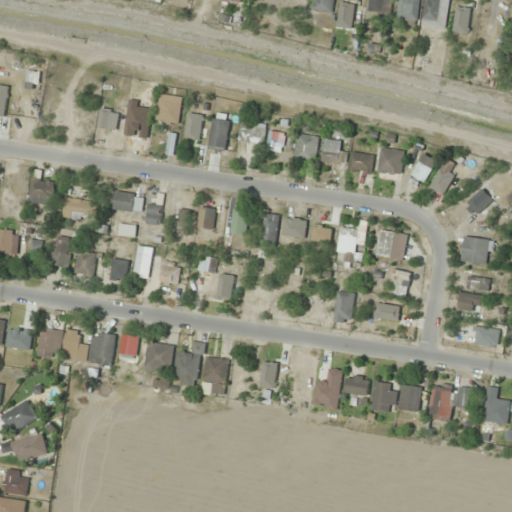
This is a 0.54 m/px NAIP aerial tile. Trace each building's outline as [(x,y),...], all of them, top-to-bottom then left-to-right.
[(312,0),(311,9),(330,13),(332,0),(312,0)] [(368,0),(368,14),(391,14),(390,0),(368,0)] [(418,0),(398,0),(395,24),(415,27),(418,0)] [(425,0),(421,25),(443,30),(448,0),(425,0)] [(351,29),(355,3),(340,1),(336,26),(351,29)] [(468,33),(470,8),(456,6),(453,31),(468,33)] [(0,115),(5,115),(8,85),(0,84),(0,115)] [(156,121),(178,124),(182,96),(161,93),(156,121)] [(68,125),(83,128),(87,109),(71,106),(68,125)] [(115,129),(116,109),(98,109),(98,129),(115,129)] [(199,140),(203,115),(189,113),(185,137),(199,140)] [(234,121),(223,119),(221,127),(213,125),(208,143),(228,148),(234,121)] [(265,124),(239,124),(239,142),(265,142),(265,124)] [(284,145),(284,131),(271,131),(271,145),(284,145)] [(176,134),(169,133),(165,153),(172,155),(176,134)] [(316,135),(294,135),(294,160),(316,160),(316,135)] [(345,162),(346,141),(323,140),(322,161),(345,162)] [(403,150),(379,148),(378,172),(401,173),(403,150)] [(349,171),(371,173),(373,155),(350,152),(349,171)] [(409,175),(420,184),(436,162),(425,153),(409,175)] [(430,187),(443,195),(454,175),(448,172),(453,164),(445,159),(430,187)] [(29,203),(52,203),(52,179),(29,179),(29,203)] [(466,202),(477,214),(492,199),(481,188),(466,202)] [(113,209),(142,211),(143,194),(114,192),(113,209)] [(61,217),(89,219),(91,200),(63,198),(61,217)] [(163,205),(148,203),(145,222),(159,225),(163,205)] [(197,228),(213,229),(215,208),(199,207),(197,228)] [(188,235),(189,209),(178,209),(177,234),(188,235)] [(230,232),(245,234),(248,211),(233,209),(230,232)] [(259,245),(275,247),(278,214),(262,212),(259,245)] [(282,235),(305,237),(306,219),(283,218),(282,235)] [(135,236),(135,224),(118,224),(117,235),(135,236)] [(335,265),(353,267),(357,229),(339,227),(335,265)] [(16,229),(0,229),(0,252),(16,253),(16,229)] [(375,255),(402,260),(407,235),(379,229),(375,255)] [(71,239),(54,235),(49,263),(66,267),(71,239)] [(487,263),(490,239),(463,236),(460,260),(487,263)] [(42,241),(29,239),(28,249),(40,250),(42,241)] [(147,278),(152,248),(138,245),(133,276),(147,278)] [(74,274),(93,276),(95,253),(77,250),(74,274)] [(217,259),(201,255),(197,267),(214,272),(217,259)] [(110,279),(126,281),(128,260),(112,259),(110,279)] [(176,286),(180,267),(164,263),(159,282),(176,286)] [(390,284),(408,287),(411,272),(392,269),(390,284)] [(216,298),(231,299),(234,275),(219,274),(216,298)] [(490,278),(467,278),(467,290),(490,290),(490,278)] [(259,306),(262,292),(241,288),(239,303),(259,306)] [(334,321),(351,323),(354,292),(337,291),(334,321)] [(485,295),(457,292),(455,309),(473,311),(474,303),(484,304),(485,295)] [(392,324),(392,309),(381,308),(382,297),(371,297),(370,323),(392,324)] [(7,350),(31,352),(32,324),(8,323),(7,350)] [(36,355),(58,359),(63,331),(41,327),(36,355)] [(111,364),(115,334),(92,331),(91,345),(79,343),(81,331),(66,329),(62,358),(111,364)] [(138,335),(122,334),(119,358),(136,360),(138,335)] [(196,386),(205,343),(195,341),(192,353),(179,350),(172,381),(196,386)] [(173,345),(148,343),(146,371),(171,372),(173,345)] [(228,359),(206,356),(201,393),(223,396),(228,359)] [(261,386),(275,387),(276,361),(262,361),(261,386)] [(337,408),(341,370),(328,368),(327,379),(317,378),(313,406),(337,408)] [(369,376),(346,374),(345,393),(367,395),(369,376)] [(370,409),(392,412),(397,385),(375,381),(370,409)] [(398,409),(418,412),(420,386),(401,384),(398,409)] [(474,393),(461,385),(451,401),(464,409),(474,393)] [(450,419),(451,386),(431,386),(430,418),(450,419)] [(481,430),(491,431),(492,421),(507,423),(510,400),(497,399),(498,387),(487,386),(481,430)] [(0,415),(11,433),(37,418),(26,399),(0,415)] [(17,461),(47,453),(42,433),(12,442),(17,461)] [(29,472),(5,469),(2,492),(26,495),(29,472)] [(0,511),(24,511),(26,501),(0,496),(0,511)]
